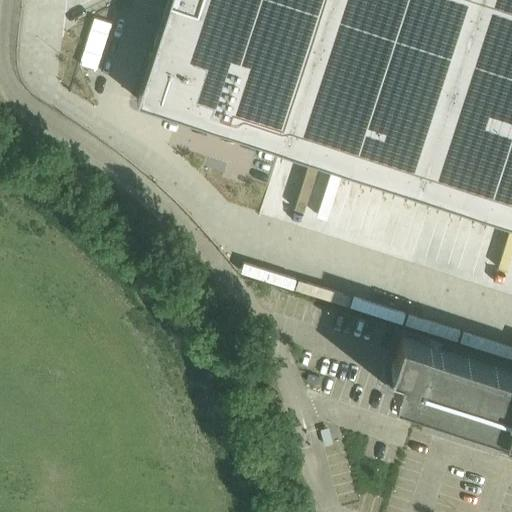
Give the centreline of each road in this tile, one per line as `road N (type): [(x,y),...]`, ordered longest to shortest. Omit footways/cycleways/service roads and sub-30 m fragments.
road 1 (unclassified): [(307,436),(257,318),(205,253),(160,204),(14,91),(1,49),(6,0)]
road 2 (unknown): [(307,251),(304,134),(283,0)]
